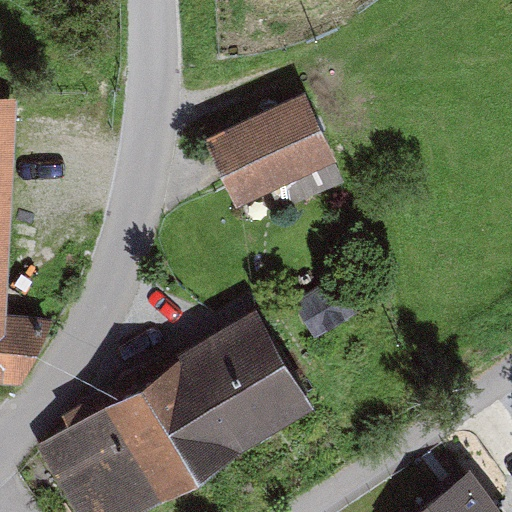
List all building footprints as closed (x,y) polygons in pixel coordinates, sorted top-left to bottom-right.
[(49,315),(13,311),(27,88),(0,85),(0,375),(21,376),(49,315)] [(237,198),(271,182),(283,208),(348,179),(307,89),(208,134),(237,198)] [(295,306),(314,336),(359,308),(340,278),(295,306)] [(82,511),(127,511),(313,397),(257,308),(40,443),(82,511)] [(506,511),(474,469),(415,511),(506,511)]
